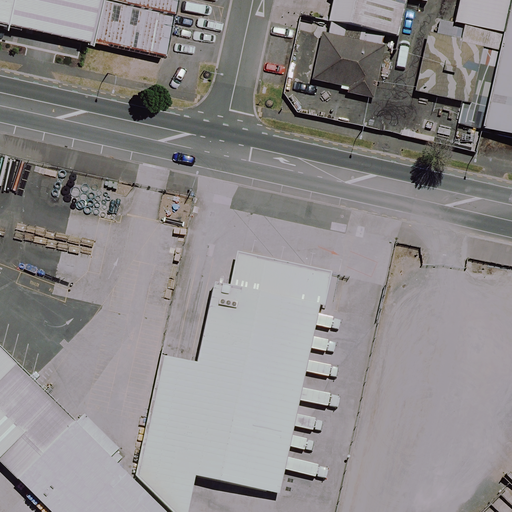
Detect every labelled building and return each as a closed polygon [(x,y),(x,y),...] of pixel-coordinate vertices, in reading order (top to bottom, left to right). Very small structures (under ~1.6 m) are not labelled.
[(161,0),(83,0),(73,43),(148,60),(161,0)] [(314,0),(308,29),(378,45),(388,0),(314,0)] [(489,45),(499,0),(442,0),(435,33),(489,45)] [(511,151),(511,0),(499,0),(489,45),(468,141),(511,151)] [(369,48),(312,35),(299,92),(356,105),(369,48)] [(282,498),(327,277),(230,257),(208,366),(167,358),(142,473),(176,511),(192,511),(199,482),(282,498)] [(0,464),(47,511),(163,511),(0,349),(0,464)] [(511,511),(511,473),(472,511),(511,511)]
